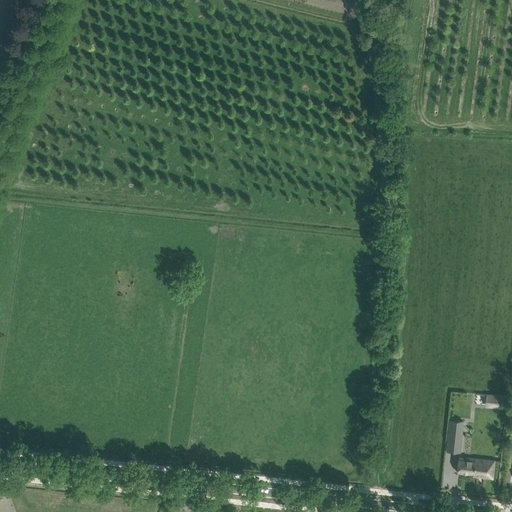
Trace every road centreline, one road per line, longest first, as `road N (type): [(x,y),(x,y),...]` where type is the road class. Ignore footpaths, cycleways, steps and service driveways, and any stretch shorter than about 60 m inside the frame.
road 1 (tertiary): [(360,503),(0,467)]
road 2 (track): [(0,153),(56,0)]
